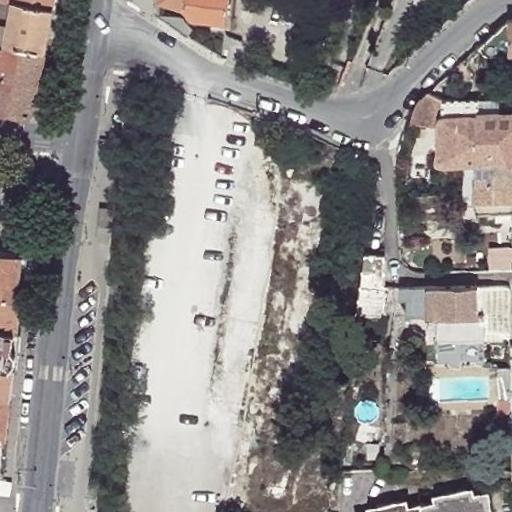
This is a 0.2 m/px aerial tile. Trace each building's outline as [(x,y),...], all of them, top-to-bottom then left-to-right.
[(0,0),(0,37),(46,51),(55,7),(12,0),(0,0)] [(160,0),(181,6),(193,18),(224,23),(226,0),(160,0)] [(507,19),(480,45),(489,55),(508,53),(507,19)] [(180,25),(175,28),(187,36),(194,32),(189,24),(182,28),(180,25)] [(0,110),(33,117),(46,51),(0,37),(0,110)] [(430,91),(413,106),(410,121),(440,123),(439,162),(466,163),(477,163),(476,128),(478,112),(476,98),(441,98),(430,91)] [(511,111),(478,112),(476,128),(511,128),(511,111)] [(511,128),(476,128),(477,163),(511,164),(511,128)] [(511,164),(477,163),(477,201),(511,199),(511,164)] [(231,199),(210,401),(261,406),(251,503),(289,507),(324,179),(275,174),(272,203),(231,199)] [(511,199),(477,201),(477,213),(511,212),(511,199)] [(511,247),(490,247),(490,270),(511,270),(511,247)] [(0,297),(18,300),(22,254),(0,251),(0,297)] [(386,253),(365,251),(357,309),(383,312),(386,285),(386,253)] [(430,315),(429,285),(411,286),(411,300),(410,315),(430,315)] [(480,316),(479,286),(429,285),(430,315),(439,315),(480,316)] [(411,300),(411,286),(402,286),(402,300),(411,300)] [(503,336),(511,335),(509,286),(479,286),(480,316),(480,322),(484,322),(500,321),(499,332),(500,336),(503,336)] [(0,474),(0,475),(14,339),(18,300),(0,297),(0,474)] [(483,340),(484,322),(480,322),(480,316),(439,315),(440,340),(483,340)] [(511,411),(511,366),(498,367),(498,412),(511,411)] [(425,500),(426,511),(493,511),(490,491),(471,493),(469,485),(445,489),(446,497),(425,500)] [(358,511),(426,511),(425,500),(403,503),(402,495),(379,499),(379,507),(358,510),(358,511)]
